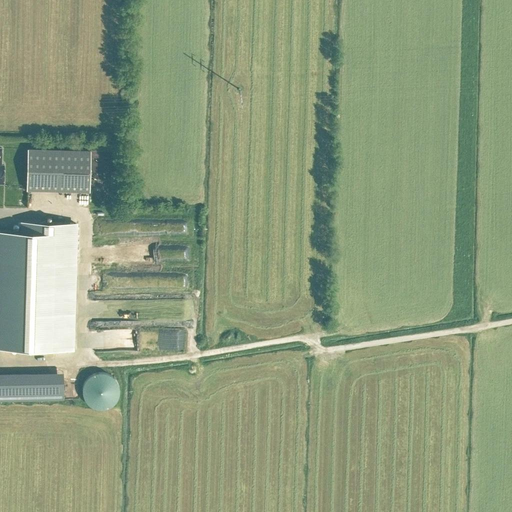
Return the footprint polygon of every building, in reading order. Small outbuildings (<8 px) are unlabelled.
[(27,147),(26,189),(89,191),(90,149),(27,147)] [(176,220),(175,231),(186,231),(186,220),(176,220)] [(75,222),(20,221),(20,231),(0,230),(0,346),(71,348),(75,222)] [(176,275),(176,285),(190,286),(190,275),(176,275)] [(0,373),(0,399),(63,398),(62,372),(0,373)] [(107,375),(103,372),(98,372),(93,372),(88,375),(85,378),(82,383),(82,388),(82,393),(85,397),(88,401),(93,403),(98,404),(103,403),(107,401),(111,397),(113,392),(114,388),(113,383),(111,378),(107,375)]
